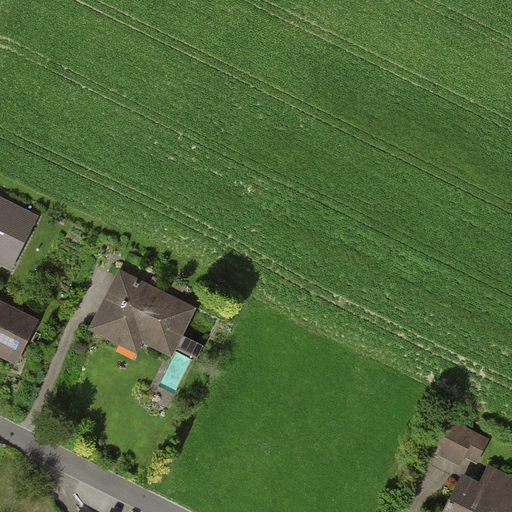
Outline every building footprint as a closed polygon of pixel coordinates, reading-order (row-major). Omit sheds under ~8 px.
[(0,269),(11,274),(40,220),(0,201),(0,269)] [(200,312),(119,272),(88,334),(138,359),(144,347),(174,362),(200,312)] [(40,323),(0,303),(0,357),(19,367),(40,323)] [(491,435),(447,417),(432,454),(464,468),(467,460),(478,465),(491,435)] [(481,485),(463,476),(444,511),(511,511),(511,477),(490,467),(481,485)]
